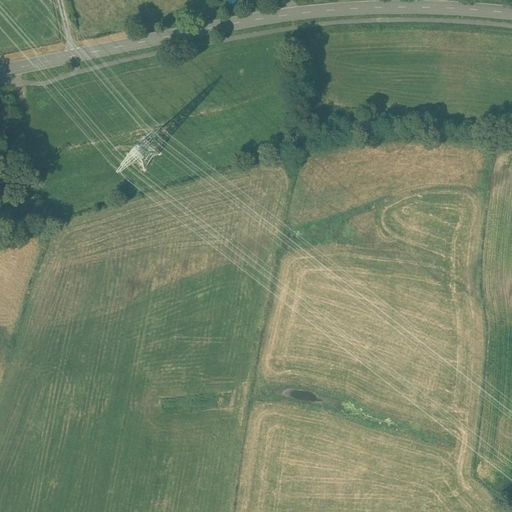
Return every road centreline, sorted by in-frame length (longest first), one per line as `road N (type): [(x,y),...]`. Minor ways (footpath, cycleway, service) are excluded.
road 1 (tertiary): [(511,12),(329,8),(0,72)]
road 2 (track): [(11,69),(31,149),(46,171),(58,172)]
